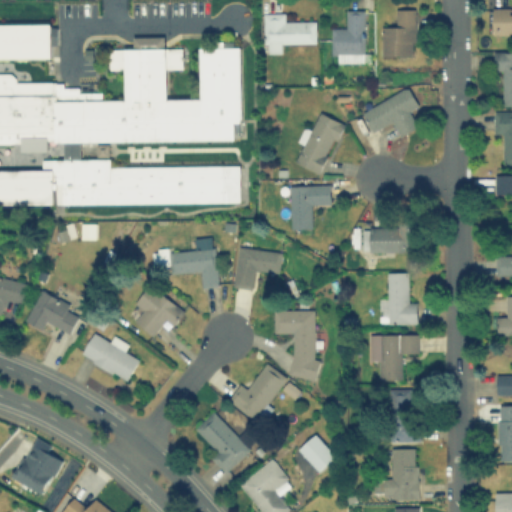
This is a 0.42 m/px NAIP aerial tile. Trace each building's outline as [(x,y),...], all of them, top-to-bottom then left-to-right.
[(381,53),(414,53),(414,7),(392,7),(392,26),(381,26),(381,53)] [(511,7),(492,7),(492,32),(511,32),(511,7)] [(364,8),(342,8),(342,28),(330,28),(330,53),(338,53),(338,60),(363,61),(364,8)] [(281,52),(281,41),(315,41),(315,21),(284,21),(284,12),(263,12),(263,52),(281,52)] [(0,23),(49,23),(49,27),(56,26),(57,44),(49,44),(49,57),(0,57),(0,73),(10,73),(14,78),(14,82),(54,81),(54,82),(62,82),(62,87),(77,87),(77,92),(100,91),(100,99),(124,99),(124,68),(108,68),(108,58),(84,58),(84,48),(108,48),(132,47),(132,36),(164,36),(164,47),(181,47),(181,67),(166,67),(166,99),(200,98),(199,47),(209,47),(209,41),(233,41),(233,47),(240,47),(241,121),(234,121),(234,139),(78,141),(78,159),(108,158),(108,166),(238,164),(238,200),(56,202),(56,188),(52,188),(52,203),(0,203),(0,23)] [(511,50),(494,50),(494,70),(503,70),(502,104),(511,104),(511,50)] [(360,109),(370,131),(392,120),(398,135),(417,126),(409,109),(417,105),(408,87),(360,109)] [(493,132),(503,132),(503,163),(511,163),(511,109),(493,109),(493,132)] [(317,173),(344,123),(322,111),(311,129),(305,125),(296,141),(304,145),(295,160),(317,173)] [(95,143),(107,143),(108,156),(95,156),(95,143)] [(511,173),(494,173),(494,193),(511,193),(511,173)] [(329,184),(290,184),(290,226),(310,226),(310,201),(329,201),(329,184)] [(411,250),(411,225),(362,225),(362,250),(411,250)] [(216,284),(213,236),(194,237),(195,249),(169,250),(170,272),(200,270),(201,285),(216,284)] [(280,250),(237,245),(233,285),(254,287),(256,269),(278,272),(280,250)] [(495,274),(511,274),(511,253),(495,253),(495,274)] [(379,322),(416,322),(416,300),(407,300),(407,271),(387,271),(387,295),(379,295),(379,322)] [(0,312),(3,313),(7,299),(20,302),(25,281),(0,275),(0,312)] [(153,334),(162,319),(172,326),(184,308),(147,284),(133,304),(141,310),(134,322),(153,334)] [(25,317),(42,327),(46,320),(70,332),(81,310),(40,288),(25,317)] [(511,294),(505,294),(505,315),(497,314),(497,333),(511,333),(511,294)] [(273,331),(291,331),(291,376),(317,376),(317,357),(313,357),(313,308),(273,308),(273,331)] [(80,354),(126,379),(138,358),(125,351),(129,343),(111,333),(107,339),(92,331),(80,354)] [(369,359),(379,359),(379,378),(402,378),(402,352),(417,352),(417,333),(369,333),(369,359)] [(228,399),(255,418),(259,412),(265,416),(271,407),(266,403),(286,375),(266,361),(247,388),(239,383),(228,399)] [(511,373),(496,373),(496,393),(511,392),(511,373)] [(389,439),(417,439),(417,387),(389,387),(389,439)] [(497,459),(511,459),(511,403),(497,403),(497,459)] [(238,436),(212,410),(194,427),(217,450),(211,457),(225,471),(255,441),(244,430),(238,436)] [(335,454),(314,433),(298,448),(319,470),(335,454)] [(64,453),(32,436),(10,476),(42,494),(64,453)] [(390,476),(382,476),(382,497),(417,497),(417,447),(390,447),(390,476)] [(280,483),(287,477),(271,457),(238,482),(261,511),(282,511),(287,509),(277,496),(285,489),(280,483)] [(511,511),(511,491),(494,491),(494,511),(511,511)] [(63,511),(114,511),(94,496),(87,505),(73,495),(61,510),(63,511)]
